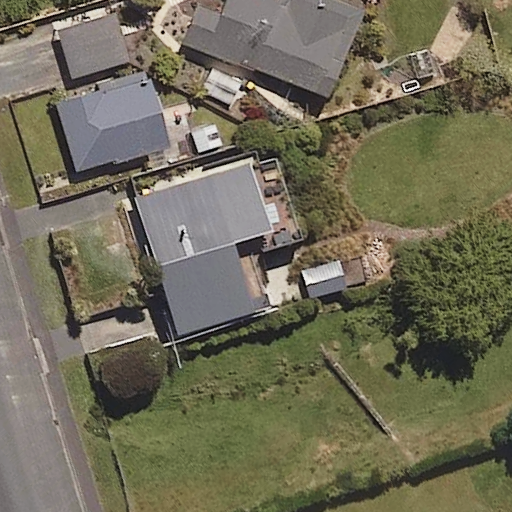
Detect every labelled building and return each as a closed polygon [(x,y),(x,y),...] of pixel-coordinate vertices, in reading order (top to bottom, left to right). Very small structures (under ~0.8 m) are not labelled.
[(342,0),(276,0),(275,0),(218,0),(215,8),(197,0),(193,0),(175,44),(320,105),(361,7),(342,0)] [(65,79),(124,62),(111,16),(51,33),(65,79)] [(233,108),(245,83),(211,67),(199,92),(233,108)] [(73,172),(163,149),(145,78),(54,101),(73,172)] [(128,202),(171,338),(264,309),(243,240),(263,234),(242,167),(128,202)] [(342,289),(333,262),(298,273),(306,300),(342,289)]
